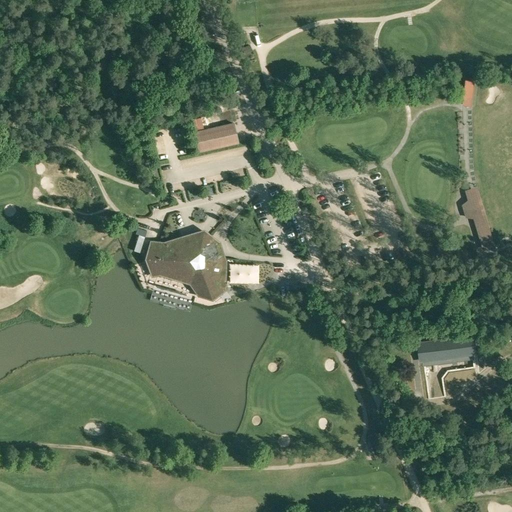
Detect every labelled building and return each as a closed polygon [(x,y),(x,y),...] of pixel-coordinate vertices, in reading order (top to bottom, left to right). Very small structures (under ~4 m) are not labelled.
[(475,102),(476,77),(467,76),(465,102),(475,102)] [(196,113),(197,124),(206,123),(205,112),(196,113)] [(199,152),(238,143),(234,123),(194,132),(199,152)] [(491,219),(481,181),(470,184),(472,196),(468,197),(474,223),(491,219)] [(159,273),(192,281),(200,294),(212,298),(224,288),(225,261),(219,243),(203,232),(164,243),(153,242),(148,259),(153,274),(159,273)] [(144,280),(148,279),(143,261),(140,262),(144,280)] [(187,298),(189,291),(181,288),(179,295),(187,298)] [(471,341),(420,350),(423,365),(430,403),(445,401),(443,378),(446,372),(456,370),(475,368),(471,341)] [(377,433),(368,437),(375,457),(385,453),(377,433)]
